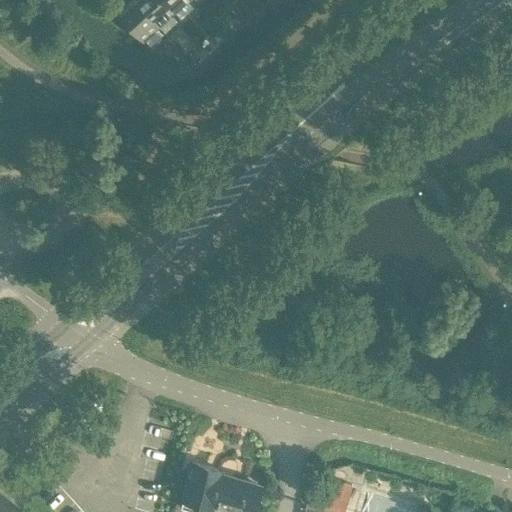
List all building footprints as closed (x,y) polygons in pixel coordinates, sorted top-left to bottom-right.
[(104,0),(113,10),(120,4),(116,0),(104,0)] [(157,26),(133,0),(132,0),(117,14),(141,41),(157,26)] [(160,0),(133,0),(157,26),(172,13),(160,0)] [(160,0),(172,13),(186,0),(160,0)] [(179,507),(196,511),(206,511),(219,469),(192,462),(179,507)] [(219,469),(206,511),(251,511),(259,485),(218,473),(219,469)]
